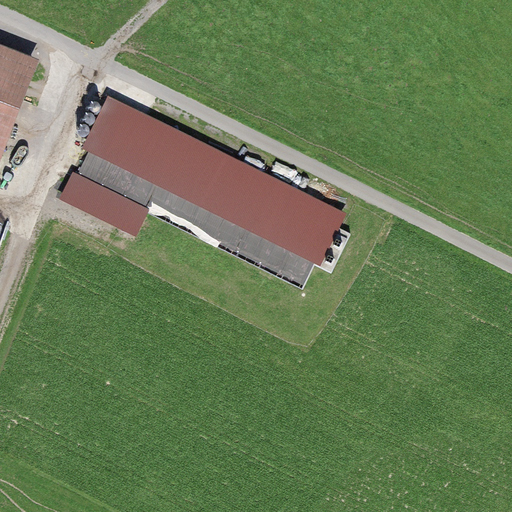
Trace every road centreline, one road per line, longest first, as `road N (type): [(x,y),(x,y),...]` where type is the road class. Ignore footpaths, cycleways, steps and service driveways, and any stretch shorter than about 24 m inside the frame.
road 1 (unclassified): [(511,267),(0,22)]
road 2 (track): [(0,311),(95,62),(165,0)]
